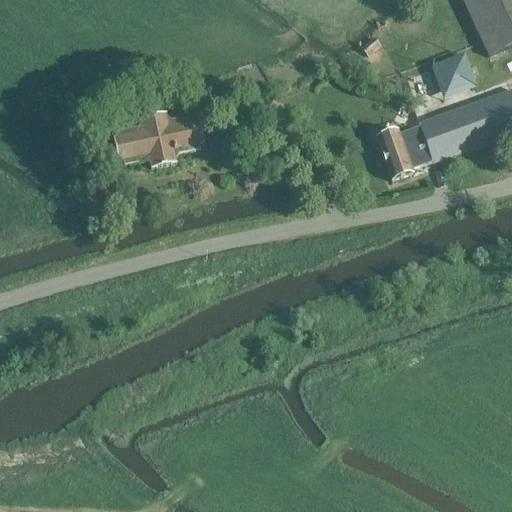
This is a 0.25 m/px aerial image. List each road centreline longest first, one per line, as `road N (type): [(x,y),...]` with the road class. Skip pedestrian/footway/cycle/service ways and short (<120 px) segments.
road 1 (tertiary): [(0,308),(107,273),(511,195)]
road 2 (track): [(345,432),(320,468),(189,491),(159,511)]
